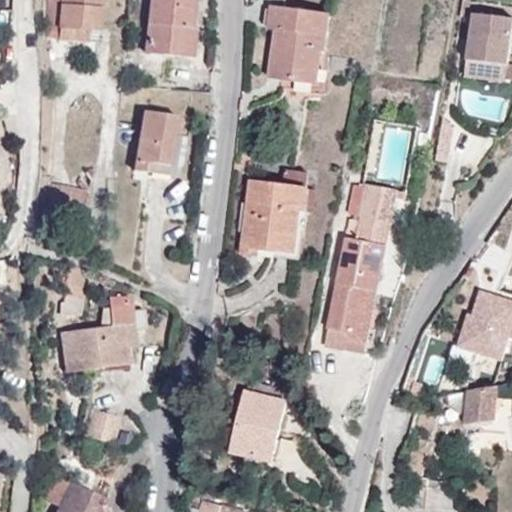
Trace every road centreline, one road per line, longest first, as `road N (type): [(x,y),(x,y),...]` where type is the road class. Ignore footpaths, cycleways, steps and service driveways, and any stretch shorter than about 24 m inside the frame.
road 1 (residential): [(231,0),(205,271),(174,413),(163,511)]
road 2 (residential): [(511,170),(427,293),(386,376),(350,511)]
road 3 (residential): [(22,0),(28,199),(19,240),(6,253)]
